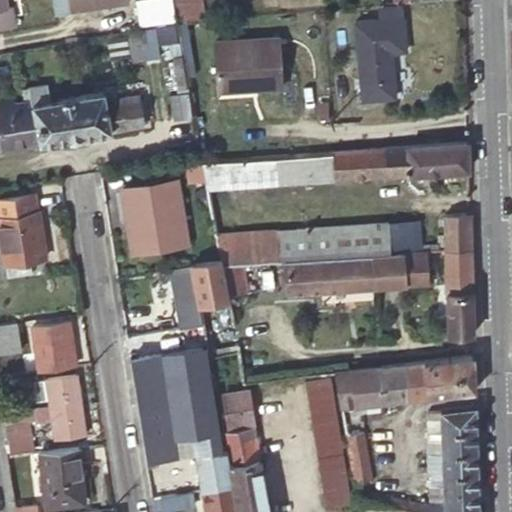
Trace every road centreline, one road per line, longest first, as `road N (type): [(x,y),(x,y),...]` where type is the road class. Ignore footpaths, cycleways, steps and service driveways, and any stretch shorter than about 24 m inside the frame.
road 1 (unclassified): [(130,511),(71,158)]
road 2 (tertiary): [(501,511),(494,253)]
road 3 (tertiary): [(494,253),(488,0)]
road 4 (unknown): [(321,511),(307,494),(283,398)]
